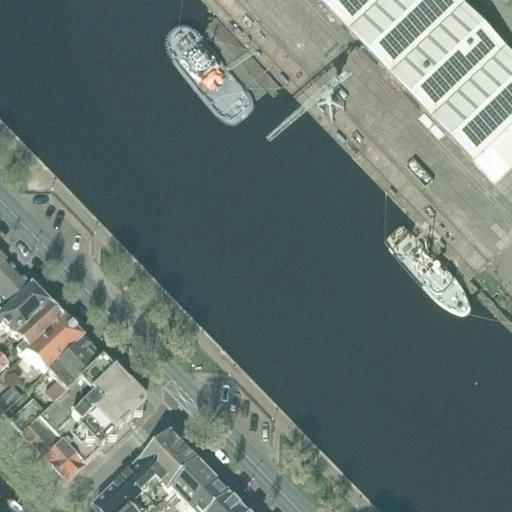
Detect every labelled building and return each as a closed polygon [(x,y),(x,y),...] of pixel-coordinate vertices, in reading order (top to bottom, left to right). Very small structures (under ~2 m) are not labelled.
[(495,186),(511,170),(511,58),(456,0),(315,0),(463,153),(495,186)] [(0,294),(18,277),(6,265),(0,270),(0,294)] [(0,318),(7,312),(30,290),(18,277),(0,294),(0,318)] [(48,309),(40,300),(30,290),(7,312),(0,318),(0,331),(1,331),(12,342),(14,341),(48,309)] [(62,323),(58,319),(48,309),(14,341),(21,349),(12,359),(17,364),(24,358),(62,323)] [(47,376),(82,343),(62,323),(24,358),(43,379),(47,376)] [(53,408),(100,363),(82,343),(47,376),(57,387),(45,399),(53,408)] [(60,446),(83,470),(142,412),(142,408),(142,407),(100,363),(53,408),(43,418),(38,423),(49,435),(60,446)] [(18,403),(9,393),(0,401),(0,414),(3,417),(18,403)] [(32,405),(10,425),(22,438),(38,423),(43,418),(32,405)] [(33,450),(49,435),(38,423),(22,438),(33,450)] [(44,461),(60,446),(49,435),(33,450),(44,461)] [(96,511),(127,511),(130,510),(131,511),(158,486),(169,497),(173,494),(201,467),(173,438),(96,511)] [(67,485),(83,470),(60,446),(44,461),(67,485)] [(176,511),(193,511),(220,487),(201,467),(173,494),(183,504),(176,511)] [(217,511),(231,499),(220,487),(193,511),(217,511)] [(243,511),(231,499),(217,511),(243,511)]
